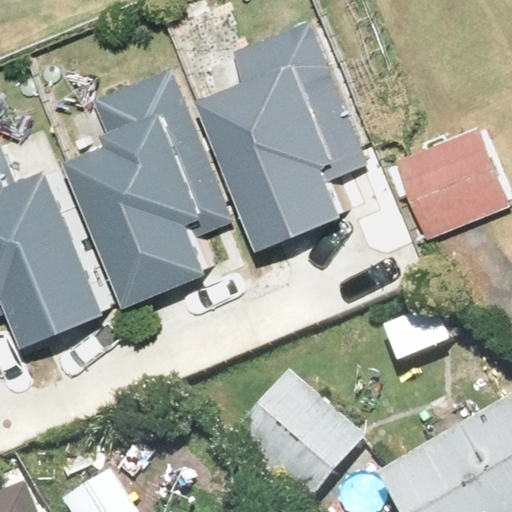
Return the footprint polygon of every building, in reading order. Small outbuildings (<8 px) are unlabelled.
[(247,77),(219,89),(284,236),(363,202),(345,162),(378,148),(317,8),(232,44),(247,77)] [(112,134),(85,146),(149,293),(228,259),(211,219),(243,205),(182,64),(97,101),(112,134)] [(511,192),(483,122),(390,160),(422,240),(511,203),(511,192)] [(0,137),(0,313),(26,302),(40,335),(125,298),(64,158),(31,172),(14,132),(0,137)] [(446,308),(384,332),(398,368),(460,343),(446,308)] [(373,444),(293,371),(234,435),(314,508),(373,444)] [(404,511),(511,511),(511,400),(383,476),(404,511)] [(135,511),(110,474),(64,505),(69,511),(135,511)] [(44,511),(35,487),(0,501),(0,511),(44,511)]
